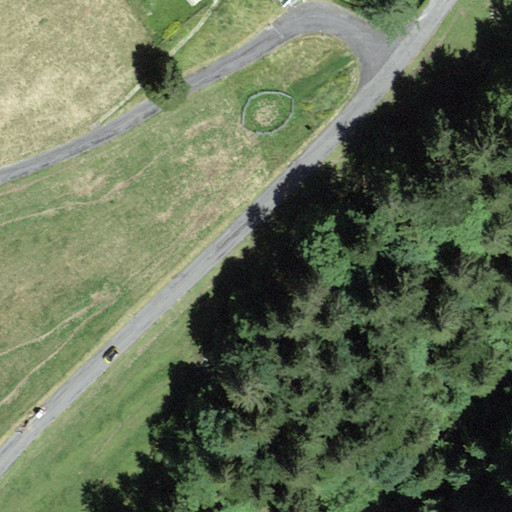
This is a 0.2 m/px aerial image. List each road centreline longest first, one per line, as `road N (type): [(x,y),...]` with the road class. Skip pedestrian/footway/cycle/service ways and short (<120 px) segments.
road 1 (unclassified): [(0,471),(395,63)]
road 2 (unclassified): [(0,179),(129,123),(300,19),(337,21),(395,63)]
